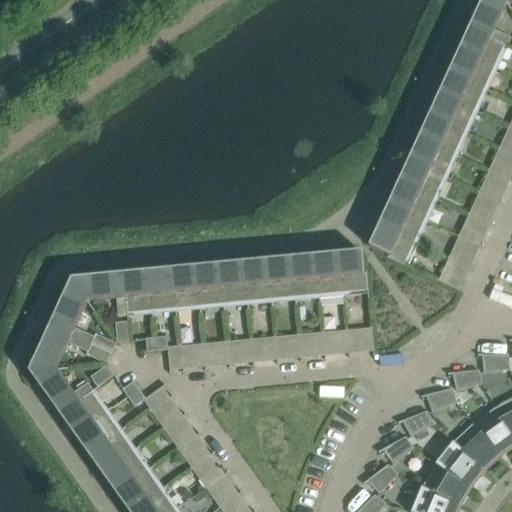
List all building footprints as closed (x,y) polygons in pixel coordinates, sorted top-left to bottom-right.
[(474,20),(469,29),(490,39),(489,41),(505,47),(507,48),(511,39),(495,31),(506,5),(502,0),(482,0),(481,4),(480,7),(474,20)] [(461,49),(459,51),(480,61),(479,62),(494,69),(495,69),(505,47),(489,41),(490,39),(469,29),(467,36),(461,49)] [(451,70),(449,73),(470,82),(469,84),(485,91),(494,70),(494,69),(479,62),(480,61),(459,51),(457,57),(451,70)] [(441,92),(439,95),(460,104),(459,106),(475,113),(485,91),(469,84),(470,82),(449,73),(447,79),(441,92)] [(431,114),(429,117),(450,126),(449,128),(465,135),(475,113),(459,106),(460,104),(439,95),(437,101),(431,114)] [(421,136),(419,138),(440,148),(439,150),(454,157),(465,135),(449,128),(450,126),(429,117),(427,123),(421,136)] [(411,158),(410,160),(430,170),(429,172),(445,178),(454,157),(439,150),(440,148),(419,138),(417,145),(411,158)] [(401,180),(400,182),(420,192),(419,193),(434,200),(444,179),(445,178),(429,172),(430,170),(410,160),(407,166),(401,180)] [(494,175),(508,181),(511,171),(498,165),(494,175)] [(391,201),(390,204),(410,213),(409,215),(425,222),(434,200),(419,193),(420,192),(400,182),(397,188),(391,201)] [(502,193),(488,187),(484,196),(484,197),(498,203),(502,193)] [(381,223),(379,226),(400,235),(399,237),(415,244),(424,222),(425,222),(409,215),(410,213),(390,204),(387,210),(381,223)] [(474,219),(488,225),(492,215),(478,209),(474,218),(474,219)] [(369,248),(370,248),(389,257),(389,258),(388,258),(387,259),(404,267),(405,266),(414,244),(415,244),(399,237),(400,235),(379,226),(377,232),(371,245),(369,248)] [(464,240),(478,247),(478,246),(482,237),(468,230),(464,240)] [(454,262),(468,269),(468,268),(472,259),(458,252),(454,262)] [(345,255),(338,256),(340,278),(342,278),(343,295),(344,295),(368,292),(367,274),(365,274),(365,275),(364,275),(362,254),(362,253),(361,253),(359,253),(345,255)] [(321,257),(314,258),(316,280),(318,280),(320,297),(343,295),(342,278),(340,278),(338,256),(335,256),(321,257)] [(297,259),(290,260),(292,283),(294,282),(296,299),(319,297),(320,297),(318,280),(316,280),(314,258),(311,258),(297,259)] [(273,262),(266,262),(268,285),(270,285),(272,301),(295,299),(296,299),(294,282),(292,283),(290,260),(287,260),(273,262)] [(249,264),(242,264),(244,287),(246,287),(248,304),(271,301),(272,301),(270,285),(268,285),(266,262),(263,262),(249,264)] [(225,266),(218,267),(220,289),(222,289),(224,306),(247,304),(248,304),(246,287),(244,287),(242,264),(239,265),(225,266)] [(201,268),(194,269),(196,292),(198,291),(200,308),(223,306),(224,306),(222,289),(220,289),(218,267),(215,267),(201,268)] [(177,271),(170,271),(173,294),(175,294),(176,310),(177,310),(200,308),(198,291),(196,292),(194,269),(192,269),(177,271)] [(153,273),(147,274),(149,296),(151,296),(152,313),(153,313),(176,310),(175,294),(173,294),(170,271),(168,272),(153,273)] [(129,275),(123,276),(125,298),(127,298),(128,315),(152,313),(151,296),(149,296),(147,274),(144,274),(129,275)] [(444,285),(457,291),(458,291),(462,280),(448,274),(444,284),(444,285)] [(85,279),(72,281),(87,303),(88,303),(116,300),(118,318),(128,317),(129,317),(128,315),(127,298),(125,298),(123,276),(112,277),(98,278),(95,278),(85,279)] [(55,317),(51,327),(92,346),(97,335),(96,335),(94,338),(76,329),(87,303),(72,281),(66,292),(62,302),(61,305),(55,317)] [(35,361),(29,373),(56,371),(57,370),(68,344),(88,353),(86,356),(88,357),(92,346),(51,327),(46,337),(40,349),(39,352),(35,361)] [(373,350),(374,350),(372,335),(361,336),(362,351),(373,350)] [(158,352),(168,351),(167,338),(157,339),(158,352)] [(349,353),(348,338),(347,338),(337,339),(338,354),(349,353)] [(157,339),(146,340),(146,341),(147,353),(158,352),(157,339)] [(325,355),(324,340),(323,340),(313,341),(315,356),(325,355)] [(301,357),(300,342),(289,343),(291,358),(301,357)] [(277,359),(278,359),(276,344),(265,345),(267,360),(277,359)] [(254,362),(252,346),(241,347),(243,363),(253,362),(254,362)] [(229,364),(230,364),(228,349),(218,350),(219,365),(229,364)] [(206,366),(204,351),(195,352),(197,367),(206,366)] [(482,358),(483,372),(484,374),(510,372),(509,357),(478,356),(477,357),(482,358)] [(56,371),(29,373),(37,384),(43,392),(45,395),(53,406),(59,415),(77,402),(79,403),(92,394),(94,392),(88,384),(73,395),(57,371),(56,371)] [(453,376),(456,389),(456,392),(482,386),(479,372),(448,375),(448,376),(453,376)] [(129,399),(140,392),(134,383),(123,390),(123,391),(129,399)] [(457,404),(452,390),(421,398),(422,399),(426,398),(431,411),(432,415),(457,404)] [(146,401),(140,392),(129,399),(135,408),(146,401)] [(77,402),(59,415),(63,421),(71,432),(73,435),(91,421),(92,423),(106,413),(92,394),(79,403),(77,402)] [(511,400),(495,409),(511,436),(511,400)] [(511,450),(511,436),(495,409),(473,425),(501,459),(511,450)] [(169,428),(182,419),(181,419),(176,412),(164,420),(169,427),(169,428)] [(91,421),(73,435),(77,440),(85,452),(87,454),(105,441),(106,443),(120,433),(106,413),(92,423),(91,421)] [(403,424),(410,436),(411,438),(434,425),(427,413),(398,424),(399,425),(403,424)] [(457,440),(453,444),(485,474),(486,472),(501,459),(473,425),(457,440)] [(183,447),(196,438),(195,438),(189,430),(177,438),(183,447)] [(105,441),(87,454),(91,460),(99,471),(101,474),(119,461),(120,462),(134,452),(120,433),(106,443),(105,441)] [(383,452),(392,463),(393,466),(414,449),(406,438),(378,453),(379,454),(383,452)] [(453,444),(436,465),(472,490),(473,489),(481,478),(485,474),(453,444)] [(197,467),(210,458),(209,458),(203,449),(191,458),(197,467)] [(119,461),(101,474),(105,479),(113,491),(114,493),(133,480),(134,482),(148,472),(134,452),(120,462),(119,461)] [(425,484),(422,489),(461,509),(462,507),(469,495),(472,490),(436,465),(425,484)] [(368,483),(378,493),(380,495),(398,476),(388,466),(363,485),(364,486),(368,483)] [(211,486),(223,478),(223,477),(217,469),(205,478),(211,486)] [(133,480),(114,493),(118,499),(127,511),(129,511),(147,500),(148,501),(162,492),(148,472),(134,482),(133,480)] [(225,506),(237,497),(231,488),(219,497),(225,506)] [(422,489),(421,489),(413,509),(412,511),(459,511),(461,509),(422,489)] [(147,500),(129,511),(174,511),(176,511),(162,492),(148,501),(147,500)] [(380,511),(386,505),(375,496),(359,511),(380,511)]
